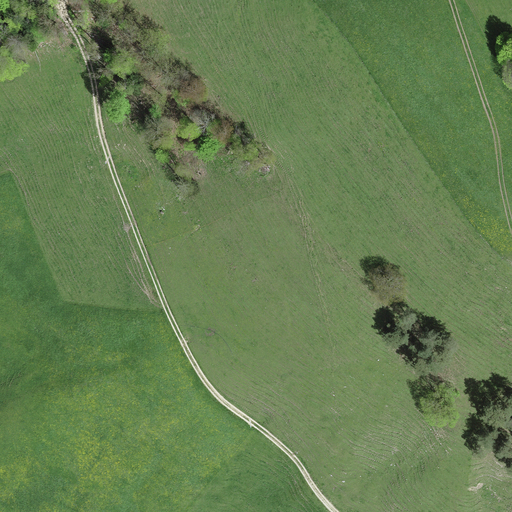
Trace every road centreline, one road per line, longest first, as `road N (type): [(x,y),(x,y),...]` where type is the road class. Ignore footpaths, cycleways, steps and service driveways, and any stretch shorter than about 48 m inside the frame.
road 1 (track): [(336,511),(293,458),(204,383),(188,354),(105,154),(64,0)]
road 2 (track): [(450,0),(482,89),(511,242)]
